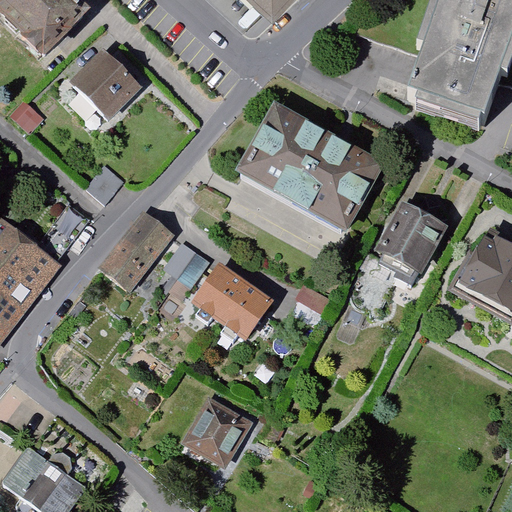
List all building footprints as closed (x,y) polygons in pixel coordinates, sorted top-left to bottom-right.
[(0,0),(0,20),(46,68),(95,20),(74,0),(0,0)] [(283,0),(265,0),(275,9),(283,0)] [(511,0),(433,0),(416,51),(421,53),(405,99),(415,103),(413,109),(477,131),(479,124),(483,125),(499,77),(508,80),(511,66),(511,0)] [(115,129),(148,96),(109,56),(76,90),(115,129)] [(344,229),(383,159),(272,97),(233,167),(344,229)] [(48,121),(28,103),(14,119),(33,137),(48,121)] [(127,185),(107,169),(88,192),(108,208),(127,185)] [(421,274),(447,223),(401,199),(374,249),(421,274)] [(134,294),(178,237),(147,213),(103,270),(134,294)] [(0,353),(65,268),(0,220),(0,353)] [(511,309),(511,238),(490,225),(459,278),(511,309)] [(182,245),(164,271),(182,284),(200,258),(182,245)] [(246,338),(271,300),(220,265),(194,303),(246,338)] [(187,448),(232,474),(260,427),(214,401),(187,448)] [(78,511),(92,492),(72,478),(76,472),(74,461),(67,457),(56,459),(52,465),(32,452),(8,489),(27,501),(21,509),(21,511),(78,511)]
